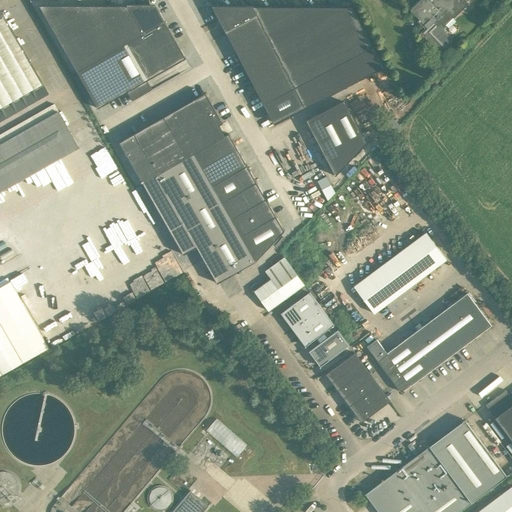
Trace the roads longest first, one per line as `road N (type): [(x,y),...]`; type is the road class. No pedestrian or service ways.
road 1 (unclassified): [(359,461),(511,347)]
road 2 (unclassified): [(359,461),(258,319)]
road 3 (unknown): [(208,61),(109,130)]
